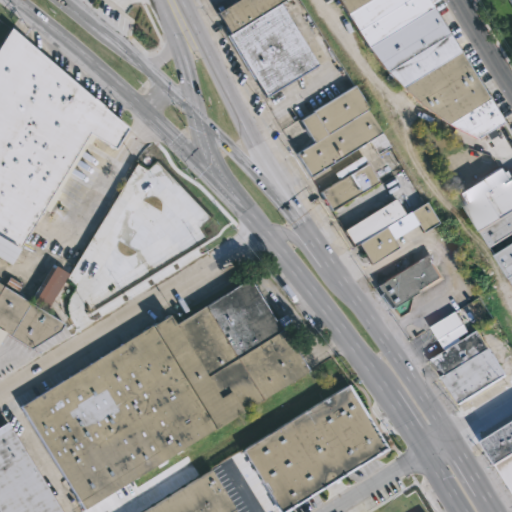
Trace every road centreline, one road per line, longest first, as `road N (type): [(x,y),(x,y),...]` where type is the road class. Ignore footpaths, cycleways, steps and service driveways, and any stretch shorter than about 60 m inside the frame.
road 1 (primary): [(496,511),(272,189)]
road 2 (residential): [(0,394),(268,234)]
road 3 (tertiary): [(272,189),(182,0)]
road 4 (primary): [(9,0),(150,112)]
road 5 (primary): [(268,234),(371,368)]
road 6 (tertiary): [(172,35),(207,152),(229,192)]
road 7 (primary): [(272,189),(162,86)]
